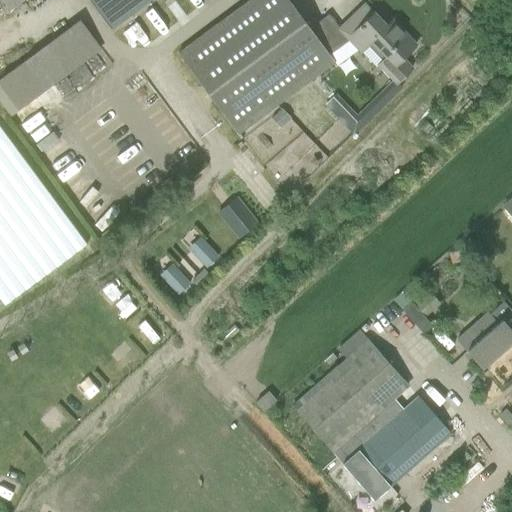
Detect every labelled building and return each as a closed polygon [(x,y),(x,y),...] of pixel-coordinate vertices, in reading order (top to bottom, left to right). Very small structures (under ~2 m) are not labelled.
[(0,0),(0,10),(4,16),(25,0),(90,0),(114,32),(156,0),(0,0)] [(321,45),(320,46),(286,0),(250,0),(177,54),(238,135),(334,63),(328,54),(321,45)] [(391,21),(385,27),(364,6),(339,30),(340,31),(336,34),(363,52),(370,45),(383,58),(377,65),(395,85),(411,70),(401,59),(415,46),(391,21)] [(0,110),(5,118),(106,51),(87,22),(0,78),(0,110)] [(280,110),(271,119),(280,128),(289,119),(280,110)] [(239,240),(253,230),(233,202),(219,211),(239,240)] [(57,228),(65,246),(83,238),(75,220),(57,228)] [(190,230),(171,248),(178,256),(159,274),(180,296),(207,270),(187,248),(198,238),(190,230)] [(206,236),(190,245),(204,269),(220,259),(206,236)] [(460,250),(447,253),(450,264),(463,260),(460,250)] [(400,291),(392,299),(421,333),(430,325),(423,317),(409,301),(400,291)] [(511,327),(511,313),(503,303),(488,316),(486,314),(456,341),(482,369),(511,342),(511,334),(509,330),(511,327)] [(407,385),(395,371),(367,341),(291,408),(331,453),(407,385)] [(265,395),(255,404),(262,412),(275,401),(268,392),(265,395)] [(373,500),(449,432),(416,395),(340,463),(373,500)] [(500,415),(511,428),(511,414),(507,409),(500,415)] [(101,451),(114,432),(96,420),(83,438),(101,451)]
